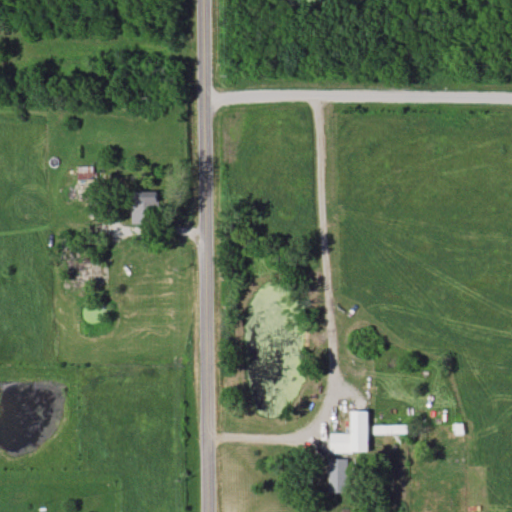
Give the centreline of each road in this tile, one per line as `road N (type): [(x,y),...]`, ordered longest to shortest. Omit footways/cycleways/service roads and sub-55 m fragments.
road 1 (tertiary): [(209,511),(205,0)]
road 2 (residential): [(511,97),(232,97),(206,106)]
